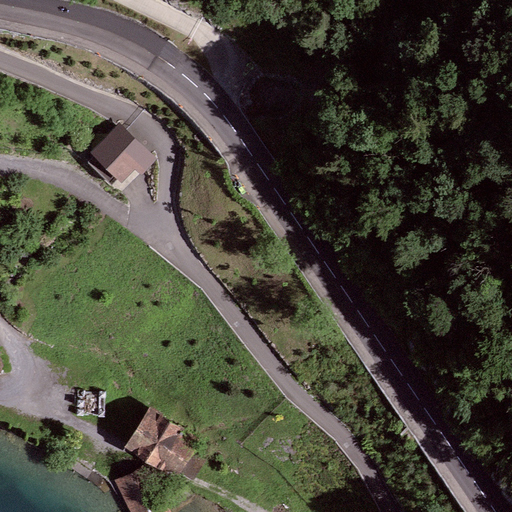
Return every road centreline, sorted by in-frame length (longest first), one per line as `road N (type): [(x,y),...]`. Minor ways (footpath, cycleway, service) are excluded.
road 1 (primary): [(500,511),(231,119),(208,98)]
road 2 (primary): [(208,98),(142,47),(69,16),(0,2)]
road 3 (unclassified): [(208,98),(223,78),(214,48),(136,0)]
